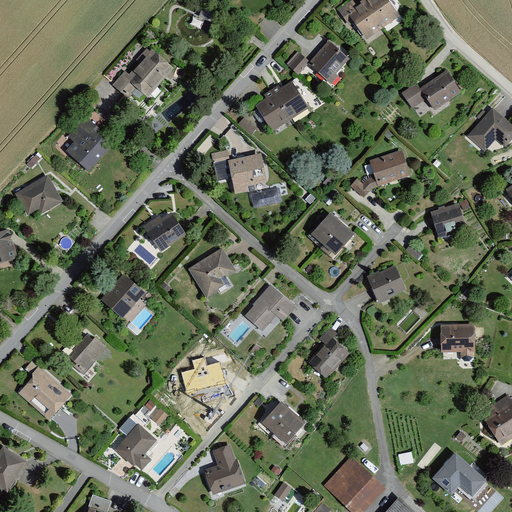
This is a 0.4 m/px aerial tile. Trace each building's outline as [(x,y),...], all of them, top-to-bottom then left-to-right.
[(396,19),(382,0),(369,0),(362,5),(380,30),(396,19)] [(364,41),(380,30),(362,5),(346,17),(364,41)] [(345,61),(327,45),(308,67),(327,83),(345,61)] [(169,71),(150,54),(128,79),(124,74),(112,88),(126,100),(135,89),(145,98),(169,71)] [(458,94),(444,74),(419,92),(433,112),(458,94)] [(305,109),(289,85),(279,92),(276,88),(268,92),(287,121),(305,109)] [(270,133),(287,121),(268,92),(261,97),(264,102),(254,109),(270,133)] [(511,138),(511,130),(491,112),(467,139),(483,154),(494,141),(503,149),(511,138)] [(87,173),(109,148),(97,137),(101,133),(84,119),(66,140),(72,145),(64,153),(87,173)] [(228,150),(212,152),(213,163),(229,161),(228,150)] [(413,182),(406,156),(372,167),(380,192),(413,182)] [(267,183),(262,158),(229,165),(235,190),(267,183)] [(227,162),(215,165),(218,181),(230,178),(227,162)] [(59,204),(45,179),(14,197),(26,218),(36,212),(39,216),(59,204)] [(464,229),(457,207),(428,217),(435,238),(464,229)] [(183,237),(168,216),(160,222),(157,219),(141,230),(158,254),(183,237)] [(309,237),(321,247),(339,227),(327,217),(309,237)] [(339,227),(321,247),(333,258),(351,238),(339,227)] [(0,263),(14,258),(5,233),(0,235),(0,263)] [(407,251),(419,258),(424,249),(412,242),(407,251)] [(233,271),(221,251),(187,271),(204,301),(223,290),(218,280),(233,271)] [(405,294),(395,270),(368,282),(379,306),(405,294)] [(141,294),(122,277),(101,301),(120,318),(141,294)] [(292,310),(269,290),(243,318),(261,334),(275,318),(280,323),(292,310)] [(438,329),(439,354),(473,353),(473,328),(438,329)] [(92,362),(104,349),(93,339),(90,343),(84,337),(65,358),(85,377),(96,366),(92,362)] [(325,380),(346,355),(329,341),(307,366),(325,380)] [(225,383),(221,364),(207,368),(205,359),(191,362),(193,371),(180,373),(184,392),(225,383)] [(34,373),(39,364),(31,361),(27,370),(34,373)] [(51,422),(72,398),(43,372),(22,395),(51,422)] [(511,430),(511,397),(480,416),(495,441),(511,430)] [(303,426),(279,405),(260,426),(285,447),(303,426)] [(156,440),(139,425),(117,449),(134,465),(135,463),(143,470),(152,460),(145,453),(156,440)] [(245,486),(231,448),(213,455),(219,470),(206,474),(214,497),(245,486)] [(24,461),(3,450),(0,455),(0,491),(4,494),(24,461)] [(347,454),(322,484),(354,511),(359,511),(383,485),(347,454)] [(486,481),(455,454),(433,479),(452,495),(460,486),(472,497),(486,481)] [(284,482),(275,494),(283,500),(292,488),(284,482)] [(333,511),(317,499),(306,511),(333,511)] [(107,511),(110,505),(92,500),(87,511),(107,511)] [(408,511),(396,501),(385,511),(408,511)]
